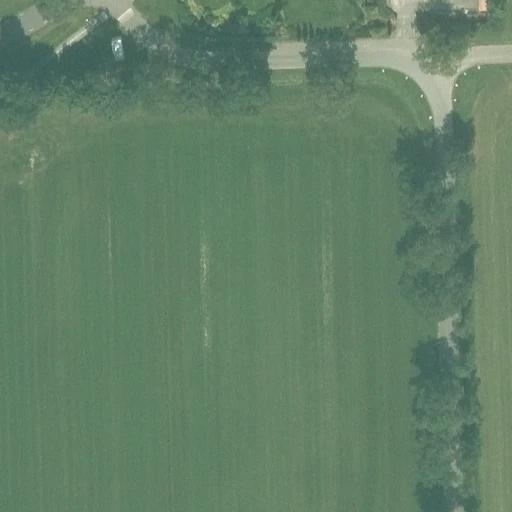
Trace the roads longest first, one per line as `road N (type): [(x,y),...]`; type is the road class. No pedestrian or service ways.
road 1 (unclassified): [(457,511),(422,74)]
road 2 (unclassified): [(422,74),(391,57),(175,51),(105,0)]
